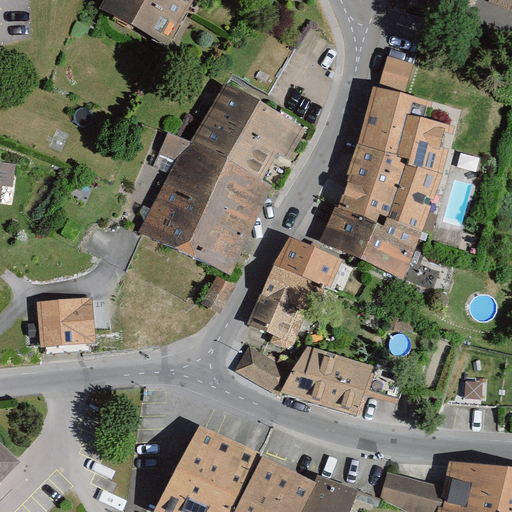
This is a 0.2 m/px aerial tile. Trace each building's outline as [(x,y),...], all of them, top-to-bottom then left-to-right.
[(192,0),(102,0),(96,14),(166,50),(192,0)] [(511,19),(511,0),(488,0),(485,13),(511,19)] [(383,80),(408,88),(416,64),(390,56),(383,80)] [(218,88),(183,147),(264,195),(299,137),(218,88)] [(366,93),(350,150),(436,182),(443,134),(405,122),(407,105),(366,93)] [(264,195),(183,147),(171,167),(136,238),(220,284),(264,195)] [(350,150),(331,215),(412,251),(436,182),(350,150)] [(331,215),(327,213),(312,253),(397,288),(412,251),(331,215)] [(312,253),(287,242),(245,326),(288,351),(333,262),(312,253)] [(97,343),(93,300),(38,303),(42,348),(97,343)] [(247,346),(234,372),(276,392),(289,366),(247,346)] [(357,414),(376,366),(307,349),(286,393),(357,414)] [(228,511),(251,460),(193,431),(154,511),(228,511)] [(251,460),(228,511),(297,511),(306,497),(251,460)] [(511,511),(511,474),(446,465),(441,489),(433,511),(511,511)] [(433,511),(441,489),(384,474),(378,504),(395,511),(433,511)] [(306,497),(297,511),(347,511),(354,496),(313,479),(306,497)]
